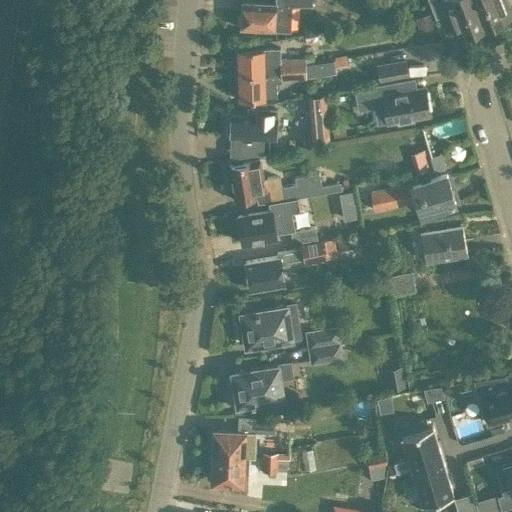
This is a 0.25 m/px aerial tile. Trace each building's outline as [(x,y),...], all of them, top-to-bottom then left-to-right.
[(313,4),(312,0),(275,0),(276,4),(243,2),(241,29),(290,32),(291,5),(313,4)] [(454,38),(482,27),(471,0),(428,0),(436,19),(450,13),(454,24),(449,25),(454,38)] [(471,0),(482,27),(510,16),(505,4),(501,5),(498,0),(471,0)] [(435,38),(430,13),(415,16),(421,41),(435,38)] [(305,70),(305,64),(305,61),(281,61),(280,47),(263,47),(263,49),(237,50),(238,75),(264,74),(279,74),(279,70),(305,70)] [(264,74),(238,75),(238,99),(264,98),(265,97),(276,97),(276,83),(281,83),(281,80),(305,79),(305,76),(335,72),(335,66),(348,64),(347,54),(333,56),(334,60),(305,64),(305,70),(279,70),(279,74),(264,74)] [(376,67),(379,83),(407,78),(404,62),(376,67)] [(399,81),(354,89),(358,109),(383,105),(386,122),(396,120),(397,124),(413,121),(412,117),(428,114),(424,88),(401,93),(399,81)] [(325,95),(307,96),(312,143),(329,141),(325,95)] [(229,137),(275,139),(277,108),(259,107),(259,115),(230,113),(229,137)] [(269,200),(270,202),(300,196),(322,191),(340,188),(338,181),(322,185),(319,172),(294,176),(296,183),(281,185),(280,177),(277,175),(262,177),(259,161),(228,166),(234,200),(256,195),(255,193),(269,190),(271,200),(269,200)] [(456,203),(447,174),(412,184),(421,214),(456,203)] [(415,202),(409,182),(370,190),(374,210),(415,202)] [(274,224),(271,209),(237,215),(242,243),(283,236),(281,222),(274,224)] [(468,253),(463,224),(421,231),(426,260),(468,253)] [(318,238),(314,225),(290,230),(293,243),(318,238)] [(339,249),(356,246),(354,233),(337,236),(339,249)] [(337,254),(334,238),(301,244),(302,248),(277,252),(277,256),(246,261),(251,288),(283,282),(280,267),(337,254)] [(413,271),(389,275),(392,293),(416,290),(413,271)] [(300,336),(295,302),(241,311),(242,317),(237,317),(240,339),(245,338),(246,344),(300,336)] [(307,332),(310,346),(339,342),(337,327),(307,332)] [(341,357),(339,342),(310,346),(312,361),(341,357)] [(292,375),(290,362),(232,371),(233,376),(228,377),(231,399),(236,398),(237,404),(283,397),(280,377),(292,375)] [(488,423),(511,415),(511,384),(508,386),(504,375),(475,379),(480,396),(483,395),(486,405),(483,406),(488,423)] [(424,387),(427,401),(444,396),(441,384),(424,387)] [(275,417),(251,416),(250,430),(274,432),(275,417)] [(442,458),(432,423),(401,433),(412,467),(442,458)] [(214,429),(213,455),(243,457),(254,457),(255,431),(214,429)] [(263,445),(262,458),(287,459),(288,446),(263,445)] [(386,477),(386,452),(367,454),(371,479),(386,477)] [(243,457),(213,455),(211,480),(242,482),(243,457)] [(493,464),(501,492),(496,493),(500,507),(511,503),(511,456),(501,460),(501,462),(493,464)] [(287,470),(287,459),(262,458),(261,470),(277,470),(287,470)] [(442,458),(412,467),(422,502),(453,492),(442,458)] [(368,511),(369,509),(332,503),(330,511),(368,511)]
